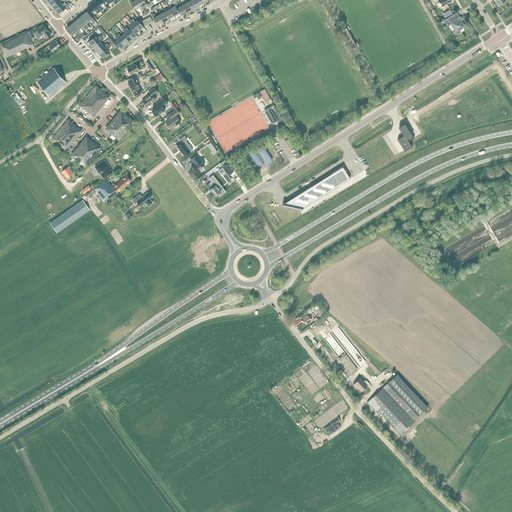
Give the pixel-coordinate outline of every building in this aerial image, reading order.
[(62,0),(58,0),(51,6),(55,10),(62,4),(60,2),(62,0)] [(100,5),(103,3),(100,0),(95,0),(93,2),(100,11),(103,9),(100,5)] [(143,9),(141,6),(137,0),(135,0),(132,2),(136,9),(139,7),(141,11),(143,9)] [(189,0),(187,0),(187,1),(188,2),(192,9),(197,6),(193,0),(191,0),(190,1),(189,0)] [(98,13),(100,11),(93,2),(87,7),(92,12),(95,10),(98,13)] [(186,13),(192,9),(188,2),(182,5),(186,13)] [(62,4),(55,10),(58,14),(68,5),(67,4),(67,3),(64,6),(62,4)] [(182,5),(180,7),(178,4),(175,6),(179,13),(181,16),(186,13),(182,5)] [(174,16),(179,13),(175,6),(170,9),(174,16)] [(170,9),(167,10),(166,9),(163,10),(164,12),(169,19),(174,16),(170,9)] [(83,15),(89,22),(91,20),(93,23),(95,21),(87,11),(83,15)] [(163,22),(169,19),(164,12),(159,15),(163,22)] [(159,15),(156,17),(154,13),(151,15),(158,25),(163,22),(159,15)] [(87,23),(89,22),(83,15),(79,18),(87,28),(89,26),(87,23)] [(464,30),(468,27),(466,24),(464,25),(461,20),(463,19),(461,16),(456,19),(453,15),(444,21),(448,27),(451,25),(455,31),(453,32),(456,35),(461,32),(460,30),(463,28),(464,30)] [(86,30),(87,28),(79,18),(75,21),(81,28),(83,26),(86,30)] [(131,28),(136,33),(140,30),(131,20),(130,19),(128,21),(132,25),(130,27),(131,28)] [(144,27),(138,20),(136,22),(133,19),(131,20),(140,30),(144,27)] [(79,30),(81,28),(75,21),(71,24),(83,38),(86,36),(83,32),(82,33),(79,30)] [(37,30),(34,33),(39,38),(42,36),(44,35),(47,39),(49,37),(52,35),(51,34),(48,30),(43,24),(37,30)] [(80,41),(83,38),(71,24),(67,28),(71,33),(73,35),(75,33),(78,36),(77,37),(80,41)] [(133,38),(124,28),(122,25),(120,27),(125,33),(123,35),(129,42),(133,38)] [(356,45),(347,26),(342,28),(351,48),(356,45)] [(131,28),(129,30),(126,27),(124,28),(133,38),(137,35),(136,33),(131,28)] [(31,44),(32,44),(27,32),(0,45),(1,46),(2,46),(6,56),(6,57),(25,49),(25,48),(31,45),(31,44)] [(129,42),(123,35),(121,37),(119,33),(117,35),(125,45),(129,42)] [(92,46),(102,37),(100,35),(97,38),(96,36),(89,42),(92,46)] [(121,49),(125,45),(117,35),(115,37),(118,40),(115,42),(121,49)] [(101,42),(104,39),(102,37),(92,46),(95,50),(102,44),(101,42)] [(60,45),(59,44),(57,41),(49,47),(52,52),(60,45)] [(98,54),(109,45),(107,43),(104,46),(102,44),(95,50),(98,54)] [(109,45),(98,54),(102,58),(109,52),(107,49),(110,47),(109,45)] [(130,76),(140,71),(137,65),(127,69),(130,76)] [(37,82),(50,96),(66,82),(54,67),(37,82)] [(139,82),(137,78),(135,76),(129,79),(131,82),(128,84),(135,96),(142,92),(137,83),(139,82)] [(93,116),(109,97),(96,86),(81,105),(93,116)] [(142,101),(146,106),(156,99),(153,96),(158,92),(155,88),(149,92),(150,95),(142,101)] [(16,93),(12,96),(17,103),(22,99),(16,93)] [(165,98),(154,106),(155,109),(152,111),(156,117),(165,110),(163,107),(168,103),(165,98)] [(272,124),(282,118),(274,105),(265,110),(272,124)] [(170,118),(165,122),(171,129),(181,122),(176,116),(180,113),(177,109),(168,115),(170,118)] [(119,139),(134,121),(121,111),(106,129),(119,139)] [(66,150),(81,130),(69,120),(53,139),(66,150)] [(420,132),(414,123),(409,126),(414,135),(420,132)] [(404,135),(397,139),(405,151),(412,147),(413,147),(409,141),(414,138),(407,126),(402,130),(405,135),(404,135)] [(179,140),(181,143),(177,146),(184,156),(193,150),(186,140),(187,139),(185,136),(179,140)] [(85,165),(99,148),(87,137),(72,155),(85,165)] [(380,137),(358,149),(361,153),(364,151),(368,157),(366,158),(368,162),(387,151),(380,137)] [(214,154),(217,151),(211,142),(207,144),(214,154)] [(254,148),(247,153),(252,161),(253,161),(256,165),(264,160),(265,162),(271,158),(269,154),(270,153),(264,145),(255,150),(254,148)] [(197,155),(191,159),(194,163),(192,165),(196,171),(205,165),(200,159),(197,155)] [(113,172),(109,167),(105,160),(95,166),(100,174),(101,173),(104,178),(113,172)] [(225,160),(220,164),(228,174),(228,175),(233,171),(225,160)] [(343,166),(330,174),(338,187),(350,179),(343,166)] [(68,178),(74,174),(68,167),(62,171),(68,178)] [(222,168),(218,171),(221,174),(222,174),(228,182),(231,179),(228,175),(228,174),(227,174),(222,168)] [(338,187),(330,174),(283,203),(303,208),(338,187)] [(105,202),(110,198),(117,192),(131,180),(127,175),(113,187),(106,180),(94,188),(105,202)] [(212,182),(207,186),(214,196),(217,194),(221,191),(218,188),(221,186),(213,175),(209,178),(212,182)] [(84,193),(91,189),(89,185),(82,190),(84,193)] [(85,201),(91,198),(87,193),(82,197),(85,201)] [(140,194),(132,200),(135,204),(137,202),(141,206),(145,203),(148,206),(153,203),(150,199),(151,197),(148,193),(142,197),(140,194)] [(50,223),(57,233),(90,210),(83,200),(50,223)] [(319,307),(316,310),(320,316),(324,313),(319,307)] [(297,326),(297,327),(304,321),(307,323),(311,320),(308,315),(306,316),(304,313),(299,317),(300,318),(297,320),(297,321),(294,323),(295,324),(296,326),(297,326)] [(369,400),(367,402),(379,415),(382,413),(394,427),(400,433),(408,426),(414,421),(420,415),(428,407),(400,378),(397,374),(393,377),(389,382),(392,385),(389,388),(386,391),(383,388),(369,400)] [(360,378),(353,384),(361,392),(367,386),(360,378)]
